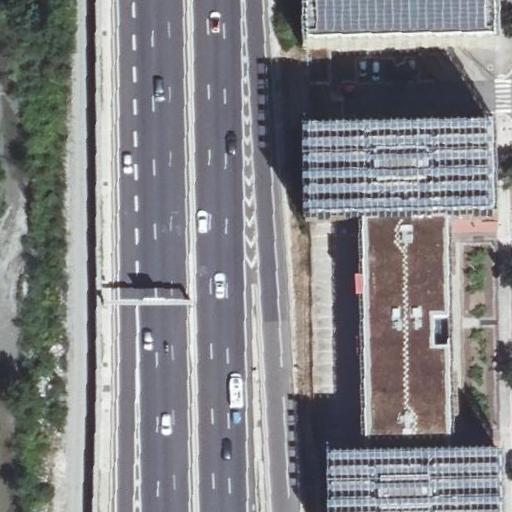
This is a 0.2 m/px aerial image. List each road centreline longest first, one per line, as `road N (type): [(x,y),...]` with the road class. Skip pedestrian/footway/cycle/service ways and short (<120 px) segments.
road 1 (motorway): [(140,0),(127,50),(126,511)]
road 2 (motorway): [(279,511),(253,0)]
road 3 (motorway): [(153,0),(165,511)]
road 4 (track): [(68,511),(79,0)]
road 5 (motorway): [(224,511),(215,0)]
road 6 (residential): [(355,96),(511,97)]
